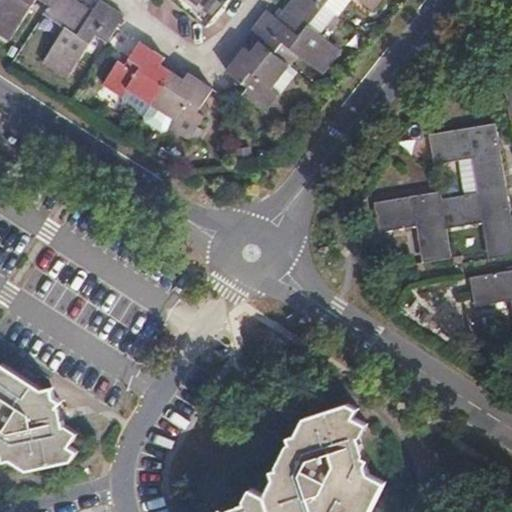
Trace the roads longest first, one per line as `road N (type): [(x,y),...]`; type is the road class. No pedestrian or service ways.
road 1 (residential): [(252,253),(451,0)]
road 2 (residential): [(511,429),(252,253)]
road 3 (residential): [(252,253),(194,225),(0,100)]
road 4 (residential): [(129,511),(126,459),(252,253)]
road 5 (residential): [(120,0),(208,65),(256,0)]
